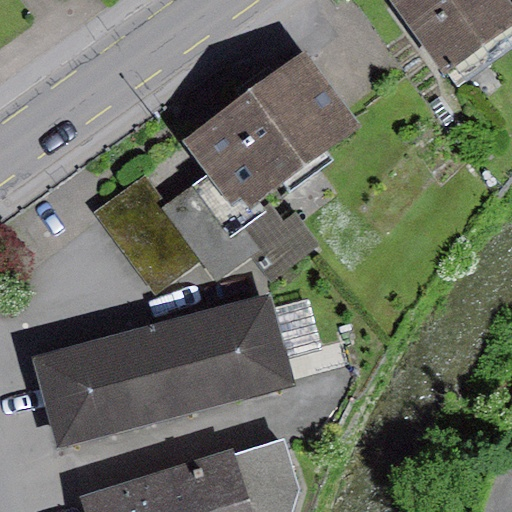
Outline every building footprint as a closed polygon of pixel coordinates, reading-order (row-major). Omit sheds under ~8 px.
[(511,12),(503,0),(396,0),(390,5),(443,79),(511,30),(511,12)] [(363,132),(305,53),(182,144),(206,179),(231,212),(240,206),(249,219),(268,206),(363,132)] [(231,212),(206,179),(169,206),(146,174),(90,215),(154,303),(201,269),(215,288),(253,260),(272,285),(323,249),(297,213),(282,225),(268,206),(249,219),(240,206),(231,212)] [(272,301),(34,365),(59,455),(296,391),(272,301)] [(232,454),(80,500),(83,511),(293,511),(300,489),(286,444),(234,459),(232,454)]
